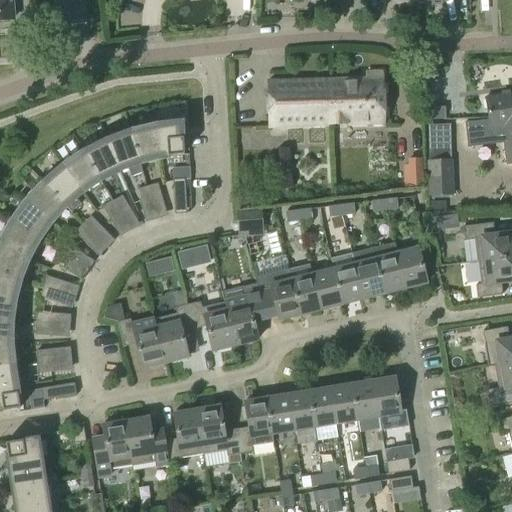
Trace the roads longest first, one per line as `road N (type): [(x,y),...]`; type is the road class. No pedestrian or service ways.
road 1 (residential): [(98,405),(86,341),(96,285),(137,242),(217,216),(213,49)]
road 2 (residential): [(98,405),(252,373),(268,363),(274,346),(400,317)]
road 3 (residential): [(213,49),(319,39),(506,45)]
road 4 (residential): [(400,317),(433,511)]
road 5 (residential): [(79,64),(213,49)]
